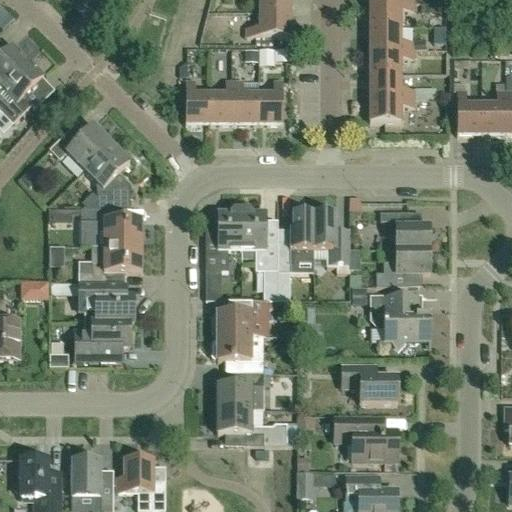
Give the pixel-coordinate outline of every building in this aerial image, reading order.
[(290,0),(259,0),(259,15),(290,15),(290,0)] [(432,0),(433,8),(441,8),(452,8),(451,0),(432,0)] [(413,15),(413,7),(369,7),(369,31),(400,31),(400,15),(413,15)] [(421,7),(421,17),(441,18),(441,8),(433,8),(421,7)] [(13,23),(0,10),(0,32),(2,34),(13,23)] [(290,28),(290,15),(259,15),(259,32),(246,32),(246,42),(254,42),(272,42),(290,42),(290,28)] [(400,46),(400,31),(369,31),(369,55),(413,55),(413,46),(400,46)] [(0,92),(26,66),(10,50),(7,54),(0,60),(0,92)] [(260,53),(244,53),(244,67),(259,67),(260,53)] [(290,53),(260,53),(259,67),(259,70),(274,70),(274,66),(290,66),(290,53)] [(413,63),(413,55),(369,55),(369,78),(400,78),(400,63),(413,63)] [(26,66),(0,92),(0,114),(13,127),(31,109),(23,101),(42,82),(26,66)] [(185,81),(185,66),(177,70),(177,81),(185,81)] [(400,93),(400,78),(369,78),(369,102),(413,102),(413,93),(400,93)] [(31,109),(34,113),(53,93),(42,82),(23,101),(31,109)] [(208,130),(208,99),(194,99),(194,85),(185,85),(185,129),(208,130)] [(234,130),(234,85),(225,85),(225,99),(208,99),(208,130),(234,130)] [(256,88),(242,88),(242,85),(234,85),(234,130),(259,130),(259,99),(256,99),(256,88)] [(259,99),(259,130),(282,130),(282,85),(273,86),(273,99),(259,99)] [(436,94),(413,93),(413,102),(435,102),(436,94)] [(481,140),(481,109),(466,109),(466,96),(457,96),(457,140),(481,140)] [(505,140),(505,96),(496,96),(496,109),(481,109),(481,140),(505,140)] [(413,111),(413,102),(369,102),(369,127),(383,127),(400,127),(400,111),(413,111)] [(13,127),(0,114),(0,135),(2,138),(13,127)] [(78,145),(87,135),(77,126),(68,135),(78,145)] [(68,135),(49,154),(59,164),(65,157),(84,176),(110,149),(92,131),(87,135),(78,145),(68,135)] [(95,198),(80,213),(105,213),(126,213),(130,213),(130,199),(130,190),(118,178),(129,167),(110,149),(84,176),(95,187),(95,198)] [(27,175),(18,184),(27,193),(36,184),(27,175)] [(361,202),(349,202),(349,216),(361,216),(361,206),(361,202)] [(80,213),(46,213),(46,227),(71,228),(71,219),(80,219),(80,213)] [(79,238),(79,251),(90,251),(141,251),(141,225),(126,225),(105,225),(105,213),(80,213),(80,219),(79,238)] [(105,225),(126,225),(126,213),(105,213),(105,225)] [(205,245),(205,276),(220,276),(227,276),(227,255),(241,255),(241,213),(233,213),(229,217),(217,217),(217,225),(217,245),(205,245)] [(241,213),(241,255),(255,255),(255,276),(262,276),(277,276),(277,245),(265,245),(265,226),(265,217),(253,217),(249,213),(241,213)] [(277,276),(277,278),(289,278),(290,278),(290,263),(313,263),(313,254),(313,217),(291,217),(291,234),(277,233),(277,245),(277,276)] [(313,217),(313,254),(326,254),(326,270),(326,272),(336,272),(336,278),(349,278),(349,275),(349,255),(349,233),(335,233),(335,217),(313,217)] [(395,254),(429,254),(429,230),(421,230),(407,230),(407,217),(379,217),(379,226),(388,226),(388,242),(395,242),(395,254)] [(420,217),(407,217),(407,230),(421,230),(420,217)] [(205,225),(205,245),(217,245),(217,225),(205,225)] [(277,245),(277,233),(277,226),(265,226),(265,245),(277,245)] [(63,251),(46,251),(47,272),(63,272),(63,251)] [(78,277),(78,289),(105,289),(105,277),(126,277),(141,277),(141,251),(90,251),(90,266),(90,277),(78,277)] [(313,272),(326,272),(326,270),(326,254),(313,254),(313,263),(313,272)] [(376,291),(388,291),(407,291),(407,278),(421,278),(429,278),(429,254),(395,254),(395,266),(388,266),(382,267),(382,279),(375,279),(376,291)] [(359,255),(349,255),(349,275),(359,275),(359,255)] [(290,263),(290,278),(313,278),(313,272),(313,263),(290,263)] [(78,266),(78,277),(90,277),(90,266),(78,266)] [(220,276),(205,276),(205,306),(220,306),(220,276)] [(277,276),(262,276),(262,306),(268,306),(277,306),(277,278),(277,276)] [(105,289),(126,289),(126,277),(105,277),(105,289)] [(289,278),(277,278),(277,306),(281,306),(289,306),(289,278)] [(407,278),(407,291),(421,291),(421,278),(407,278)] [(360,280),(349,280),(349,292),(360,291),(360,280)] [(47,289),(20,289),(20,305),(48,304),(47,289)] [(78,289),(50,289),(50,301),(78,302),(78,289)] [(78,302),(78,316),(83,316),(83,327),(133,327),(133,311),(133,302),(126,302),(126,289),(105,289),(78,289),(78,302)] [(360,291),(349,292),(349,305),(349,309),(365,309),(364,291),(360,291)] [(388,300),(370,301),(370,326),(376,333),(383,333),(383,348),(391,348),(397,354),(404,347),(429,347),(429,321),(421,321),(421,313),(421,300),(388,300)] [(210,322),(210,336),(213,339),(216,339),(216,342),(263,342),(263,318),(268,318),(268,306),(262,306),(241,306),(224,306),(224,318),(216,318),(216,320),(213,320),(210,322)] [(289,306),(281,306),(282,314),(289,322),(296,322),(296,312),(296,306),(289,306)] [(313,312),(296,312),(296,322),(296,342),(296,353),(314,353),(314,338),(320,337),(320,328),(313,328),(313,312)] [(0,365),(17,365),(18,325),(0,325),(0,365)] [(74,339),(74,365),(100,365),(100,369),(122,368),(122,365),(122,353),(133,353),(133,327),(83,327),(83,339),(74,339)] [(210,348),(210,360),(213,364),(216,364),(216,366),(224,366),(242,366),(242,378),(263,378),(263,342),(216,342),(216,345),(213,345),(210,348)] [(48,359),(48,374),(68,374),(68,359),(48,359)] [(242,366),(224,366),(224,390),(242,391),(242,378),(242,366)] [(397,382),(369,382),(369,370),(357,370),(341,370),(341,393),(359,393),(359,409),(384,409),(397,409),(397,382)] [(216,390),(216,415),(250,415),(263,415),(263,378),(242,378),(242,391),(224,390),(216,390)] [(216,415),(216,439),(223,439),(242,439),(242,451),(247,451),(273,451),(286,451),(286,428),(274,428),(272,431),(250,431),(250,415),(216,415)] [(384,436),(384,423),(359,423),(334,423),(334,447),(351,447),(351,466),(396,466),(397,436),(384,436)] [(286,428),(286,451),(297,450),(297,428),(286,428)] [(223,451),(242,451),(242,439),(223,439),(223,451)] [(267,455),(253,455),(253,463),(268,463),(267,455)] [(60,477),(46,477),(46,465),(36,465),(20,465),(20,484),(16,486),(13,489),(13,494),(16,497),(20,498),(20,503),(34,503),(34,511),(60,511),(60,502),(60,477)] [(112,476),(99,476),(99,465),(71,465),(71,502),(99,502),(98,511),(112,511),(112,491),(112,476)] [(152,485),(152,472),(152,465),(124,465),(124,484),(116,484),(116,491),(116,498),(137,498),(136,511),(164,511),(164,485),(152,485)] [(164,472),(152,472),(152,485),(164,485),(164,472)] [(297,478),(297,504),(314,504),(314,491),(314,478),(297,478)] [(334,478),(314,478),(314,491),(329,491),(334,488),(334,478)] [(345,482),(345,504),(343,506),(343,511),(396,511),(396,495),(378,495),(378,481),(371,481),(345,482)]
